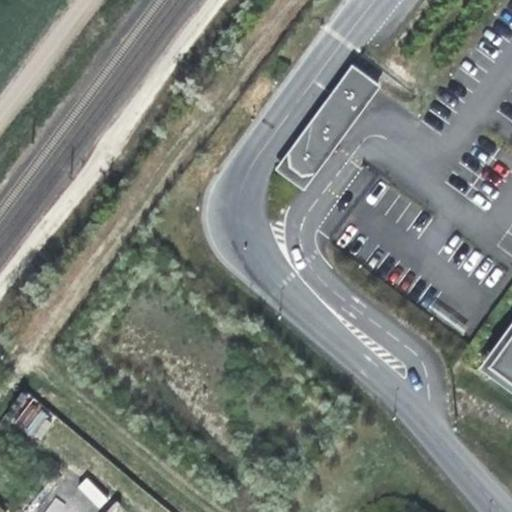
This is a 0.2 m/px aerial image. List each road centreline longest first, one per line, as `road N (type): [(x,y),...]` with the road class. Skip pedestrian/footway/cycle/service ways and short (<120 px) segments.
road 1 (track): [(218,511),(46,366)]
road 2 (track): [(0,111),(82,0)]
